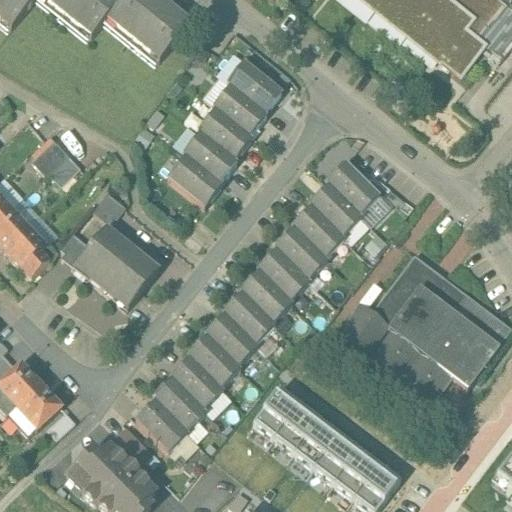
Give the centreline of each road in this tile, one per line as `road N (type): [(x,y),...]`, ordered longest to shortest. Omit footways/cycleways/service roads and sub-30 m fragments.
road 1 (residential): [(338,104),(109,391),(79,380),(0,303)]
road 2 (residential): [(198,0),(338,104)]
road 3 (residential): [(338,104),(459,202)]
road 4 (residential): [(511,412),(434,511)]
